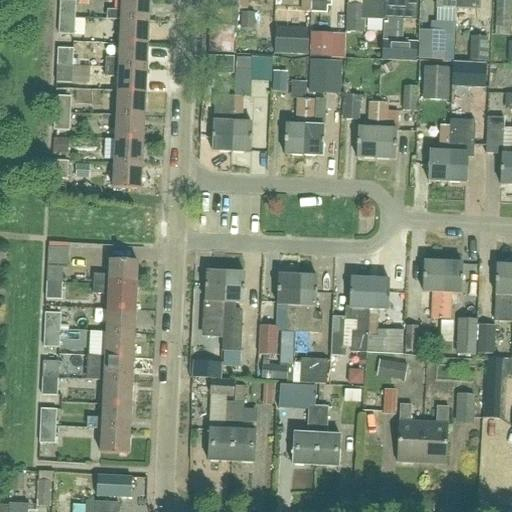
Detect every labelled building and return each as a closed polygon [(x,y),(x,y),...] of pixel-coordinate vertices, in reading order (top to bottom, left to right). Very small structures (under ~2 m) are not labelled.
[(148,23),(149,0),(121,0),(121,12),(107,11),(107,21),(121,22),(121,21),(148,23)] [(238,10),(238,0),(221,0),(222,9),(238,10)] [(238,0),(238,10),(240,10),(247,10),(247,0),(238,0)] [(310,13),(310,0),(301,0),(301,13),(310,13)] [(310,0),(310,13),(327,14),(327,0),(310,0)] [(382,21),(382,18),(382,17),(383,0),(364,0),(364,7),(347,7),(346,32),(363,33),(363,20),(382,21)] [(383,0),(382,17),(382,18),(414,20),(414,0),(383,0)] [(436,0),(436,9),(455,10),(455,0),(436,0)] [(455,0),(455,10),(479,11),(479,0),(455,0)] [(509,28),(510,2),(495,1),(494,28),(509,28)] [(59,19),(75,19),(76,3),(60,2),(59,19)] [(252,31),(253,14),(240,14),(239,31),(252,31)] [(74,37),(75,19),(59,19),(58,36),(74,37)] [(147,47),(148,23),(121,21),(121,22),(119,45),(147,47)] [(306,56),(307,29),(274,27),(273,55),(306,56)] [(231,54),(232,28),(208,28),(207,54),(231,54)] [(445,62),(447,33),(421,32),(419,61),(445,62)] [(307,56),(331,57),(332,35),(308,34),(307,56)] [(486,63),(487,39),(474,38),(473,62),(486,63)] [(418,44),(383,42),(382,61),(417,63),(418,44)] [(146,71),(147,47),(119,45),(119,60),(106,59),(106,69),(146,71)] [(57,67),(72,67),(73,51),(58,50),(57,67)] [(234,74),(234,58),(211,57),(210,73),(234,74)] [(341,63),(311,62),(310,93),(340,95),(341,63)] [(487,64),(453,64),(452,88),(486,88),(487,64)] [(72,85),(72,67),(57,67),(56,84),(72,85)] [(145,95),(146,71),(106,69),(105,78),(118,79),(117,93),(145,95)] [(426,69),(425,101),(446,102),(447,69),(426,69)] [(235,72),(234,97),(243,97),(243,98),(250,99),(251,73),(235,72)] [(285,94),(286,73),(272,72),(271,93),(285,94)] [(415,114),(417,89),(403,88),(402,113),(415,114)] [(144,119),(145,95),(117,93),(116,117),(144,119)] [(212,135),(212,140),(213,140),(212,154),(231,154),(234,97),(234,96),(215,96),(214,122),(213,135),(212,135)] [(234,97),(231,154),(250,155),(251,142),(252,142),(252,137),(251,137),(252,124),(241,123),(243,98),(243,97),(234,97)] [(358,122),(360,98),(342,97),(341,121),(358,122)] [(55,115),(70,115),(71,99),(55,98),(55,115)] [(284,157),(304,157),(306,100),(297,100),(296,126),(286,126),(285,139),(284,139),(284,144),(285,144),(284,157)] [(306,100),(304,157),(323,158),(323,145),(324,145),(325,141),(324,141),(324,127),(314,127),(315,101),(306,100)] [(314,127),(324,127),(325,101),(315,101),(314,127)] [(376,161),(378,104),(369,104),(368,130),(358,129),(358,142),(356,142),(356,147),(358,147),(357,160),(376,161)] [(378,104),(376,161),(394,161),(395,149),(396,149),(396,144),(395,144),(396,131),(386,130),(387,104),(378,104)] [(69,133),(70,115),(55,115),(54,132),(69,133)] [(143,143),(144,119),(116,117),(115,141),(143,143)] [(511,130),(502,130),(503,119),(486,118),(485,155),(501,156),(500,169),(499,173),(500,173),(500,186),(511,187),(511,130)] [(450,121),(449,127),(447,184),(466,185),(466,171),(467,171),(467,167),(467,155),(473,155),(475,122),(450,121)] [(428,169),(428,183),(447,184),(449,127),(440,126),(439,152),(429,152),(429,165),(427,165),(427,169),(428,169)] [(64,142),(54,141),(54,154),(63,154),(64,142)] [(142,167),(143,143),(115,141),(114,165),(142,167)] [(67,181),(68,163),(52,163),(51,180),(67,181)] [(141,191),(142,167),(114,165),(113,190),(141,191)] [(87,167),(77,167),(76,179),(87,179),(87,167)] [(47,284),(62,284),(63,268),(68,268),(68,250),(48,249),(47,284)] [(93,286),(136,288),(137,263),(109,262),(109,277),(94,276),(93,286)] [(440,320),(443,264),(424,263),(423,276),(422,276),(422,280),(423,280),(422,294),(433,294),(432,320),(440,320)] [(443,264),(440,320),(449,321),(450,295),(460,296),(461,282),(462,282),(462,278),(461,278),(462,265),(443,264)] [(511,267),(496,267),(496,280),(495,280),(494,284),(495,284),(494,323),(511,324),(511,267)] [(205,290),(205,304),(203,339),(222,340),(225,274),(206,273),(206,285),(204,285),(204,290),(205,290)] [(243,287),(244,275),(225,274),(222,340),(222,353),(224,353),(241,354),(242,315),(239,311),(233,311),(233,305),(243,305),(243,292),(244,292),(245,288),(243,287)] [(295,334),(297,277),(279,276),(278,290),(277,289),(277,294),(277,307),(287,308),(285,333),(281,333),(279,357),(291,358),(292,334),(295,334)] [(297,277),(295,334),(321,336),(321,321),(314,320),(314,309),(315,309),(316,296),(317,296),(317,291),(316,291),(316,278),(297,277)] [(367,338),(370,281),(351,280),(350,293),(349,293),(349,298),(350,298),(350,311),(349,320),(357,321),(357,334),(352,334),(351,354),(366,355),(367,338)] [(370,281),(367,338),(375,338),(376,337),(377,312),(387,313),(388,300),(389,300),(389,295),(388,295),(389,282),(370,281)] [(61,301),(62,284),(47,284),(46,300),(61,301)] [(135,312),(136,288),(93,286),(93,295),(108,296),(107,310),(135,312)] [(134,336),(135,312),(107,310),(106,334),(134,336)] [(45,331),(60,332),(61,315),(45,315),(45,331)] [(331,352),(341,353),(342,320),(333,319),(331,352)] [(474,356),(476,321),(456,320),(455,355),(474,356)] [(274,357),(276,328),(259,327),(257,356),(274,357)] [(416,352),(417,328),(405,327),(404,351),(416,352)] [(492,356),(494,328),(477,327),(475,355),(492,356)] [(59,349),(60,332),(45,331),(44,349),(59,349)] [(367,338),(366,355),(403,356),(403,332),(382,331),(382,337),(376,337),(375,338),(367,338)] [(106,334),(105,358),(133,360),(134,336),(106,334)] [(223,368),(240,369),(241,354),(224,353),(223,368)] [(89,357),(88,381),(104,382),(132,384),(133,360),(105,358),(89,357)] [(324,386),(325,361),(299,360),(298,384),(324,386)] [(500,421),(502,377),(511,377),(511,361),(487,360),(484,420),(500,421)] [(399,382),(402,366),(375,361),(372,377),(399,382)] [(42,380),(58,380),(59,363),(43,363),(42,380)] [(194,365),(193,380),(209,381),(220,381),(221,367),(194,365)] [(285,381),(286,367),(261,366),(260,380),(285,381)] [(344,371),(343,384),(358,385),(359,372),(344,371)] [(57,397),(58,380),(42,380),(42,397),(57,397)] [(232,398),(233,382),(220,381),(209,381),(208,396),(232,398)] [(130,408),(132,384),(104,382),(102,406),(130,408)] [(271,406),(272,385),(262,385),(261,406),(271,406)] [(233,410),(231,464),(254,465),(255,433),(242,432),(243,411),(242,411),(243,388),(234,387),(233,404),(233,410)] [(293,435),(292,467),(315,468),(318,407),(314,407),(315,388),(303,387),(302,411),(308,412),(308,414),(307,435),(293,435)] [(390,415),(391,390),(379,390),(378,414),(390,415)] [(472,426),(473,396),(456,395),(454,425),(472,426)] [(233,404),(224,403),(223,431),(209,431),(208,462),(231,464),(233,410),(233,404)] [(129,432),(130,408),(102,406),(102,420),(88,420),(87,430),(101,430),(129,432)] [(421,465),(423,424),(410,424),(411,407),(400,406),(399,423),(396,464),(421,465)] [(326,436),(328,408),(318,407),(315,468),(338,469),(340,437),(326,436)] [(423,424),(421,465),(445,466),(448,426),(447,426),(448,409),(437,408),(436,425),(423,424)] [(40,428),(56,428),(56,412),(41,411),(40,428)] [(55,446),(56,428),(40,428),(39,445),(55,446)] [(128,456),(129,432),(101,430),(100,455),(128,456)] [(16,477),(15,492),(23,492),(24,477),(16,477)] [(98,478),(97,498),(131,499),(131,480),(98,478)] [(48,508),(50,482),(37,482),(36,507),(48,508)] [(95,511),(96,503),(86,503),(85,511),(95,511)] [(118,511),(119,505),(96,503),(95,511),(118,511)]
